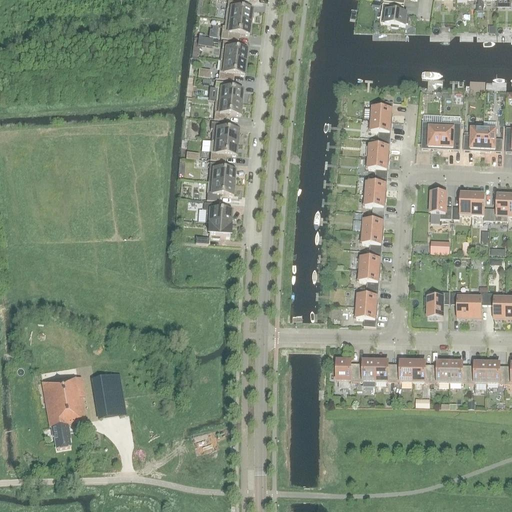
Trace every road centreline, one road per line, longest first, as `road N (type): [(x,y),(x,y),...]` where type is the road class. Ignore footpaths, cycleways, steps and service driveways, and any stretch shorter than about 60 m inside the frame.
road 1 (residential): [(274,0),(250,240),(266,242)]
road 2 (tertiary): [(291,0),(266,242)]
road 3 (tertiary): [(262,336),(260,511)]
road 4 (residential): [(407,173),(397,339)]
road 5 (residential): [(262,336),(397,339)]
road 6 (unclassified): [(0,483),(127,479)]
